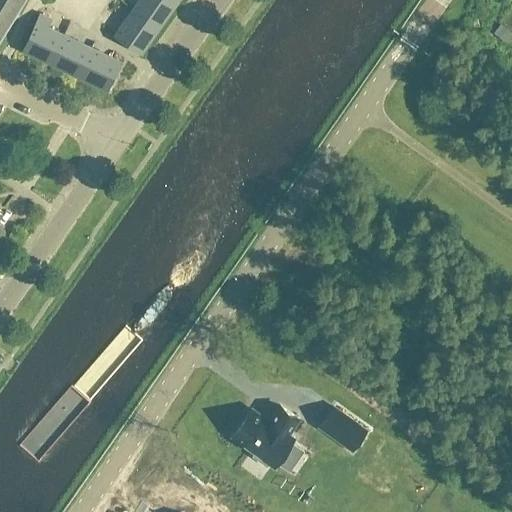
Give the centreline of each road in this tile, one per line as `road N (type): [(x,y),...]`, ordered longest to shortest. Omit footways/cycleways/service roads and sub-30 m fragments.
road 1 (tertiary): [(83,511),(441,0)]
road 2 (residential): [(0,309),(120,140)]
road 3 (residential): [(120,140),(219,0)]
road 4 (residential): [(120,140),(0,83)]
